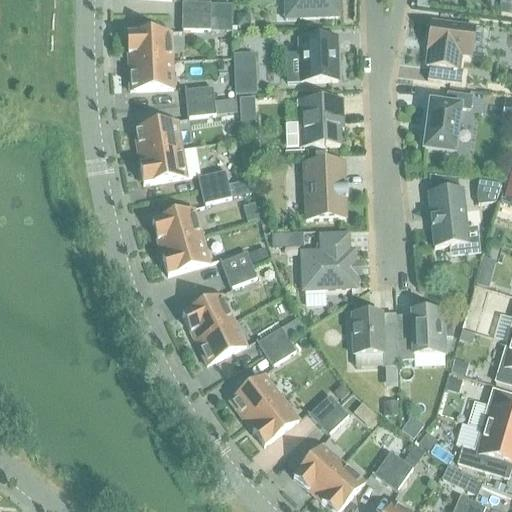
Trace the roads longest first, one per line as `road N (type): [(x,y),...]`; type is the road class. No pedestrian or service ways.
road 1 (residential): [(84,0),(86,101),(103,219),(180,413),(263,511)]
road 2 (residential): [(378,79),(388,288)]
